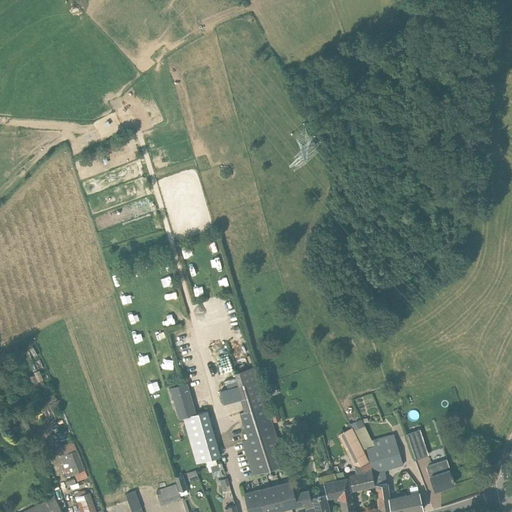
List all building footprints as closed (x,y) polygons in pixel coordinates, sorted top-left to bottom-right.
[(286,466),(284,460),(258,379),(255,367),(234,372),(246,411),(239,414),(247,439),(241,441),(252,476),(258,474),(286,466)] [(34,385),(45,381),(41,370),(30,374),(34,385)] [(148,387),(157,385),(156,376),(147,377),(148,387)] [(196,463),(220,457),(207,411),(195,414),(187,383),(170,388),(178,419),(182,418),(196,463)] [(271,396),(277,394),(275,385),(268,387),(271,396)] [(273,422),(280,420),(277,408),(270,410),(273,422)] [(350,424),(352,428),(361,446),(371,440),(363,423),(368,422),(367,418),(362,420),(361,419),(350,424)] [(308,432),(305,420),(285,425),(289,438),(308,432)] [(352,491),(375,486),(372,474),(369,462),(363,450),(361,446),(352,428),(338,434),(355,467),(355,473),(348,474),(352,491)] [(421,431),(407,435),(415,460),(428,456),(421,431)] [(394,434),(371,440),(361,446),(363,450),(366,448),(370,462),(369,462),(372,474),(384,471),(403,465),(394,434)] [(73,442),(64,445),(54,449),(65,477),(74,474),(76,479),(86,475),(84,469),(85,469),(77,449),(76,450),(73,442)] [(445,460),(427,466),(435,490),(454,484),(452,479),(453,478),(452,476),(451,476),(449,469),(449,470),(445,460)] [(221,463),(207,467),(208,473),(211,472),(213,479),(222,476),(220,469),(223,469),(221,463)] [(198,478),(195,470),(187,473),(190,481),(198,478)] [(378,511),(391,511),(390,503),(389,497),(384,471),(372,474),(375,486),(377,507),(378,511)] [(316,511),(330,511),(327,499),(336,497),(333,483),(336,483),(336,480),(334,472),(317,476),(319,483),(324,482),(324,483),(323,483),(326,493),(313,497),(316,511)] [(179,491),(187,489),(183,475),(174,477),(179,491)] [(348,477),(336,480),(336,483),(333,483),(336,497),(336,501),(339,500),(339,501),(352,497),(348,477)] [(222,487),(229,485),(227,478),(219,480),(222,487)] [(294,493),(291,482),(243,493),(248,511),(271,511),(304,504),(305,507),(313,505),(309,490),(294,493)] [(175,484),(155,491),(160,506),(180,499),(175,484)] [(141,511),(134,491),(125,494),(131,511),(141,511)] [(411,493),(396,496),(396,501),(390,503),(391,511),(409,511),(423,509),(419,491),(411,493)] [(76,501),(79,510),(79,511),(95,511),(89,493),(75,497),(76,501)] [(61,511),(54,496),(23,511),(61,511)] [(352,497),(339,501),(341,511),(378,511),(377,507),(355,511),(352,497)]
